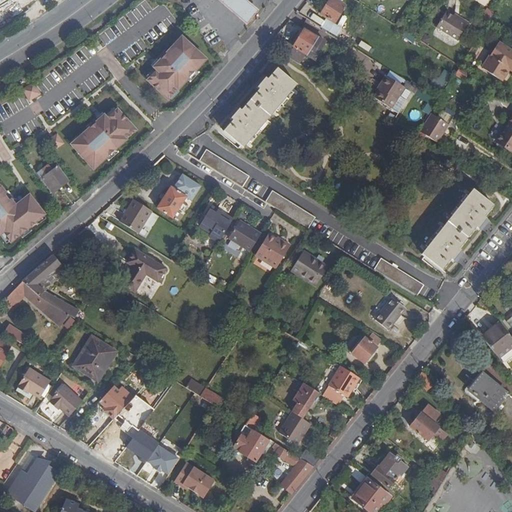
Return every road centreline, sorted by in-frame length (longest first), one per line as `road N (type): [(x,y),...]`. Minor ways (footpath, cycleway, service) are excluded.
road 1 (residential): [(0,287),(173,131),(292,0)]
road 2 (residential): [(292,511),(511,241)]
road 3 (residential): [(172,511),(0,406)]
road 4 (secondary): [(0,73),(108,0)]
